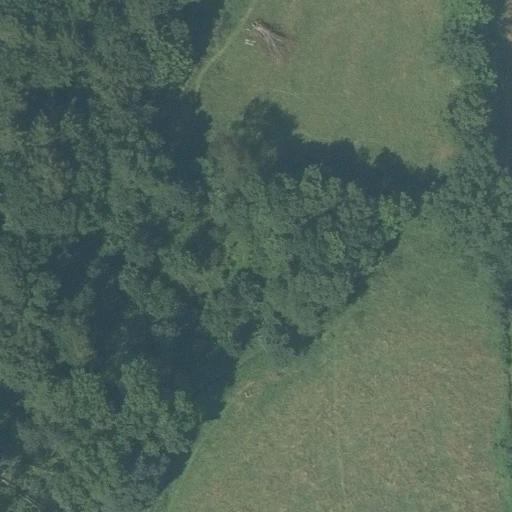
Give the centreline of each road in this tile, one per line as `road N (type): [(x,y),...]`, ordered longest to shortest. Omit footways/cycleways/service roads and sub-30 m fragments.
road 1 (track): [(369,209),(286,320),(183,394),(133,511)]
road 2 (track): [(494,217),(477,0)]
road 3 (track): [(494,217),(369,209)]
